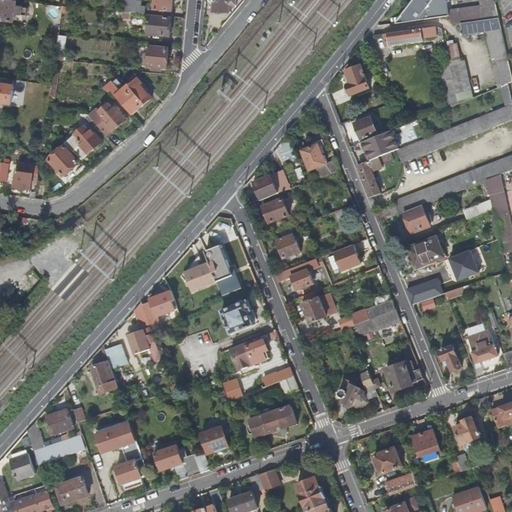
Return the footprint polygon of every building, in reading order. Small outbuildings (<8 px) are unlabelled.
[(17,2),(0,0),(0,20),(14,22),(15,14),(23,15),(24,7),(17,6),(17,2)] [(141,1),(128,0),(128,4),(121,4),(121,12),(124,12),(131,13),(145,14),(146,7),(141,6),(141,1)] [(155,0),(155,10),(173,11),(174,0),(155,0)] [(214,0),(213,11),(230,13),(230,9),(235,8),(236,6),(236,0),(214,0)] [(495,0),(479,0),(481,6),(449,10),(449,17),(454,25),(461,24),(499,18),(495,0)] [(439,9),(418,12),(420,19),(441,16),(439,9)] [(173,19),(150,16),(148,34),(171,37),(173,19)] [(461,24),(463,36),(486,32),(498,88),(509,84),(511,82),(511,76),(499,18),(461,24)] [(437,27),(388,34),(390,46),(390,47),(423,42),(423,39),(444,36),(442,29),(437,27)] [(67,37),(60,36),(57,51),(65,52),(67,37)] [(169,49),(150,47),(148,67),(152,68),(152,70),(157,71),(158,68),(163,69),(167,69),(169,49)] [(65,52),(57,51),(56,60),(64,61),(65,52)] [(459,101),(473,97),(465,61),(450,64),(459,101)] [(362,65),(347,71),(348,74),(352,84),(348,85),(352,96),(371,88),(362,65)] [(153,97),(136,75),(130,79),(133,83),(126,89),(118,80),(106,90),(107,91),(113,92),(133,115),(153,97)] [(14,86),(0,84),(0,102),(12,105),(14,86)] [(98,108),(90,116),(98,125),(108,137),(128,119),(120,110),(117,112),(114,109),(109,104),(100,111),(98,108)] [(511,104),(397,151),(402,164),(511,119),(511,104)] [(89,115),(82,114),(79,124),(84,129),(65,144),(83,160),(103,142),(93,130),(98,125),(90,116),(89,115)] [(371,117),(355,124),(361,141),(378,134),(371,117)] [(387,133),(363,143),(365,150),(369,159),(393,149),(387,133)] [(291,141),(288,135),(282,143),(283,144),(291,141)] [(318,145),(302,151),(310,171),(317,168),(321,178),(341,170),(337,159),(326,163),(318,145)] [(80,162),(66,146),(49,160),(64,177),(80,162)] [(391,153),(358,166),(371,198),(382,194),(373,172),(383,168),(382,165),(394,160),(391,153)] [(395,205),(377,212),(380,222),(399,215),(405,213),(423,205),(487,180),(501,175),(511,170),(511,155),(394,202),(395,205)] [(39,174),(18,171),(15,187),(32,190),(33,181),(38,182),(39,174)] [(284,171),(281,172),(289,190),(291,189),(284,171)] [(281,172),(254,183),(261,201),(269,198),(276,195),(289,190),(281,172)] [(511,226),(501,175),(487,180),(492,200),(494,210),(503,254),(511,251),(511,226)] [(272,204),(264,207),(270,223),(290,215),(283,199),(278,201),(276,195),(269,198),(272,204)] [(464,211),(468,220),(494,210),(492,200),(464,211)] [(355,205),(342,210),(346,219),(359,214),(355,205)] [(405,213),(413,234),(431,226),(423,205),(405,213)] [(284,239),(278,241),(285,259),(302,252),(295,235),(294,235),(292,229),(282,232),(284,239)] [(437,238),(409,249),(417,268),(444,257),(437,238)] [(369,239),(359,243),(363,254),(373,250),(369,239)] [(194,292),(221,283),(223,289),(239,284),(224,243),(206,250),(210,262),(186,270),(194,292)] [(359,243),(275,275),(278,282),(292,277),(298,291),(315,284),(309,270),(319,266),(321,271),(364,255),(363,254),(359,243)] [(376,258),(361,263),(365,273),(380,267),(376,258)] [(494,277),(489,263),(465,272),(469,286),(478,282),(494,277)] [(171,271),(165,278),(171,290),(178,286),(171,271)] [(465,271),(408,290),(414,305),(446,294),(469,286),(465,272),(465,271)] [(17,274),(3,289),(7,293),(21,278),(17,274)] [(175,300),(172,292),(151,300),(152,303),(158,317),(178,309),(175,300)] [(311,294),(304,296),(306,303),(303,305),(311,323),(328,317),(320,298),(314,301),(311,294)] [(248,300),(222,311),(232,335),(255,325),(249,312),(252,311),(248,300)] [(357,325),(361,337),(401,322),(393,300),(370,309),(368,312),(371,320),(357,325)] [(433,300),(420,304),(423,312),(435,307),(433,300)] [(130,336),(136,355),(151,350),(158,347),(152,330),(144,306),(143,303),(136,311),(143,331),(138,333),(138,331),(135,332),(136,334),(130,336)] [(152,303),(144,306),(152,330),(159,327),(155,318),(158,317),(152,303)] [(276,331),(269,334),(271,339),(278,336),(276,331)] [(490,331),(469,338),(477,364),(499,356),(490,331)] [(231,349),(240,370),(267,360),(264,352),(267,351),(269,350),(265,340),(263,341),(262,337),(231,349)] [(110,361),(113,369),(128,363),(122,344),(106,350),(107,353),(110,361)] [(158,347),(151,350),(155,361),(162,359),(158,347)] [(454,347),(441,352),(445,361),(447,366),(450,365),(453,372),(462,368),(454,347)] [(151,350),(136,355),(140,366),(155,361),(151,350)] [(511,351),(503,355),(508,369),(511,367),(511,351)] [(110,361),(92,367),(102,394),(119,388),(113,369),(110,361)] [(406,363),(387,369),(394,392),(414,386),(414,384),(418,382),(419,381),(425,379),(421,369),(415,371),(412,361),(406,363)] [(367,401),(379,396),(376,388),(373,381),(366,364),(362,366),(363,368),(361,369),(362,372),(361,373),(367,386),(365,388),(365,392),(353,386),(354,383),(353,383),(355,380),(349,377),(348,380),(347,380),(342,390),(344,390),(343,391),(342,391),(341,392),(340,393),(340,394),(340,395),(340,396),(341,397),(342,398),(343,398),(344,398),(345,398),(346,398),(347,397),(348,397),(345,402),(344,404),(343,406),(350,409),(352,406),(361,409),(364,407),(365,408),(369,402),(367,401)] [(277,373),(264,377),(268,387),(280,382),(294,376),(291,368),(277,374),(277,373)] [(280,382),(286,396),(300,390),(294,376),(280,382)] [(373,381),(376,388),(381,386),(378,379),(373,381)] [(238,380),(225,385),(228,393),(241,389),(238,380)] [(487,397),(480,399),(483,406),(489,404),(487,397)] [(511,404),(492,411),(499,428),(511,423),(511,404)] [(292,405),(249,420),(251,425),(249,426),(248,428),(250,433),(252,435),(254,434),(255,439),(281,431),(287,429),(298,425),(292,405)] [(82,408),(74,410),(78,423),(86,420),(82,408)] [(68,410),(48,417),(54,435),(74,428),(68,410)] [(473,418),(463,422),(464,424),(455,428),(462,445),(464,444),(466,450),(469,452),(472,450),(474,447),(471,441),(481,438),(473,418)] [(96,432),(104,454),(126,447),(128,453),(142,448),(132,419),(96,432)] [(36,422),(28,431),(35,451),(45,447),(36,422)] [(228,425),(223,426),(226,434),(226,435),(231,433),(232,431),(230,426),(228,425)] [(223,426),(202,434),(209,455),(231,448),(226,435),(226,434),(223,426)] [(434,430),(414,437),(421,457),(425,456),(441,450),(434,430)] [(35,451),(40,464),(86,449),(81,435),(78,436),(71,439),(64,441),(45,447),(35,451)] [(156,453),(162,471),(176,467),(180,481),(201,473),(195,455),(188,457),(185,448),(179,450),(178,446),(156,453)] [(396,448),(375,457),(382,475),(403,466),(396,448)] [(442,454),(441,450),(425,456),(427,459),(442,454)] [(210,470),(204,452),(195,455),(201,473),(210,470)] [(29,454),(11,461),(18,480),(36,474),(29,454)] [(142,454),(130,459),(131,463),(137,461),(142,478),(149,475),(142,454)] [(465,455),(457,458),(458,460),(462,472),(471,469),(465,455)] [(458,460),(454,461),(458,470),(453,472),(454,474),(462,472),(458,460)] [(131,463),(117,468),(123,484),(124,484),(126,490),(144,484),(142,478),(137,461),(131,463)] [(275,469),(259,475),(265,489),(265,490),(281,484),(275,469)] [(411,474),(386,483),(391,496),(419,486),(413,471),(410,472),(411,474)] [(259,475),(251,478),(256,491),(257,492),(258,492),(262,490),(265,489),(259,475)] [(316,477),(298,485),(302,495),(301,496),(307,511),(308,511),(328,504),(326,498),(327,498),(323,487),(320,488),(316,477)] [(83,478),(56,487),(61,501),(66,499),(67,503),(89,496),(83,478)] [(0,500),(9,497),(4,482),(0,483),(0,500)] [(224,503),(219,488),(211,491),(215,505),(215,506),(224,503)] [(480,488),(453,497),(456,503),(457,508),(458,511),(479,511),(487,509),(480,488)] [(16,504),(8,506),(10,511),(41,511),(49,510),(49,511),(56,511),(49,491),(15,502),(16,504)] [(253,493),(230,501),(233,511),(247,511),(259,508),(253,493)] [(505,511),(501,497),(491,501),(494,511),(505,511)] [(406,504),(387,511),(386,511),(411,511),(420,509),(415,498),(405,502),(406,504)]
